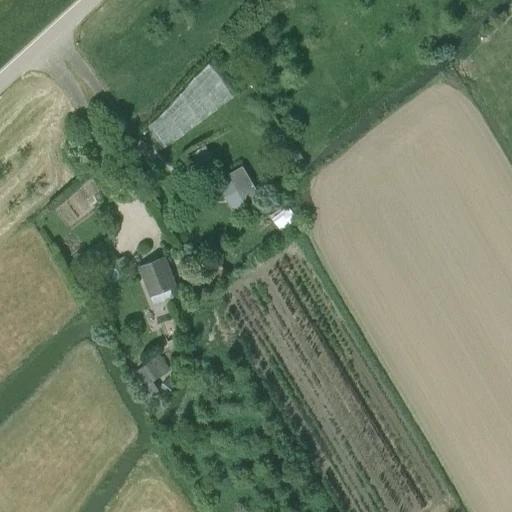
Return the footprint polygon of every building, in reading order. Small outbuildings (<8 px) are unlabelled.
[(185,134),(231,96),(218,80),(198,96),(192,89),(166,110),(180,128),(180,127),(185,134)] [(201,173),(214,165),(202,147),(189,155),(201,173)] [(283,163),(276,168),(286,180),(292,174),(283,163)] [(260,196),(243,166),(216,182),(234,212),(260,196)] [(289,207),(272,218),(280,230),(297,219),(289,207)] [(171,253),(174,261),(180,258),(177,250),(171,253)] [(128,264),(124,256),(116,260),(120,268),(128,264)] [(151,297),(177,287),(165,256),(138,267),(151,297)] [(227,278),(216,262),(201,272),(212,288),(227,278)] [(174,338),(167,341),(170,349),(178,346),(174,338)] [(155,381),(171,370),(161,355),(134,373),(143,386),(140,389),(147,399),(161,390),(155,381)] [(160,388),(168,394),(174,386),(166,380),(160,388)]
